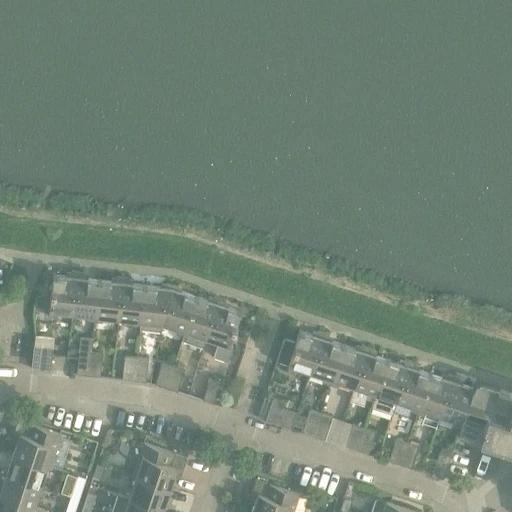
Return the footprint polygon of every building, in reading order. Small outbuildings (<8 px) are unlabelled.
[(58,311),(74,313),(78,271),(71,271),(71,273),(67,276),(56,275),(56,274),(53,274),(53,277),(48,317),(57,317),(58,311)] [(78,271),(74,313),(88,315),(87,321),(95,322),(100,280),(86,278),(83,274),(84,272),(78,271)] [(100,280),(95,322),(102,322),(103,316),(119,318),(123,276),(117,276),(116,278),(113,281),(100,280)] [(123,276),(119,318),(133,320),(132,326),(140,327),(145,285),(132,283),(129,279),(129,277),(123,276)] [(145,285),(140,327),(141,330),(162,332),(164,323),(172,283),(166,282),(166,284),(162,287),(145,285)] [(172,283),(164,323),(178,328),(176,334),(184,336),(197,296),(180,291),(178,287),(178,284),(172,283)] [(197,296),(184,336),(182,340),(204,347),(207,338),(220,298),(214,296),(213,298),(209,300),(197,296)] [(220,298),(207,338),(219,342),(214,357),(228,362),(233,345),(230,344),(241,311),(238,309),(238,310),(227,306),(225,302),(226,300),(220,298)] [(286,342),(280,361),(288,364),(286,370),(294,373),(296,367),(311,372),(324,333),(318,331),(317,333),(313,336),(302,332),(299,331),(298,333),(298,334),(295,345),(286,342)] [(324,333),(311,372),(325,377),(324,382),(331,385),(344,345),(330,341),(329,337),(329,335),(324,333)] [(36,345),(34,368),(50,371),(53,347),(36,345)] [(344,345),(331,385),(338,387),(340,381),(354,386),(368,347),(361,345),(360,347),(357,349),(344,345)] [(368,347),(354,386),(349,401),(365,406),(368,397),(374,399),(388,359),(374,355),(372,351),(373,349),(368,347)] [(80,350),(77,374),(89,375),(92,351),(80,350)] [(92,351),(89,375),(101,376),(103,352),(92,351)] [(125,355),(122,379),(134,380),(137,356),(125,355)] [(137,356),(134,380),(146,381),(149,358),(137,356)] [(388,359),(374,399),(372,408),(392,415),(397,401),(398,401),(411,362),(404,359),(404,362),(400,363),(388,359)] [(163,361),(155,384),(167,388),(174,365),(163,361)] [(411,362),(398,401),(412,405),(410,411),(418,414),(431,373),(417,369),(415,366),(416,363),(411,362)] [(174,365),(167,388),(178,391),(186,368),(174,365)] [(431,373),(418,414),(425,416),(427,410),(441,415),(454,376),(448,374),(447,376),(444,378),(431,373)] [(454,376),(441,415),(455,419),(453,424),(460,427),(474,387),(460,383),(458,380),(459,378),(454,376)] [(211,377),(203,400),(215,403),(222,380),(211,377)] [(511,394),(496,389),(488,392),(474,387),(460,427),(480,434),(479,437),(511,448),(511,394)] [(274,397),(266,420),(277,424),(285,401),(274,397)] [(310,409),(302,432),(314,436),(322,413),(310,409)] [(322,413),(314,436),(336,443),(343,420),(322,413)] [(20,435),(13,455),(48,466),(47,467),(50,468),(61,434),(18,420),(14,433),(20,435)] [(343,420),(336,443),(357,451),(360,441),(365,427),(343,420)] [(360,441),(357,451),(368,454),(376,431),(365,427),(360,441)] [(397,438),(389,461),(401,465),(408,442),(397,438)] [(408,442),(401,465),(412,468),(419,446),(408,442)] [(144,443),(134,476),(171,488),(177,468),(183,471),(188,457),(144,443)] [(440,453),(432,475),(444,479),(451,456),(440,453)] [(13,455),(7,475),(41,487),(47,467),(48,466),(13,455)] [(97,463),(93,476),(102,479),(106,466),(97,463)] [(7,475),(0,494),(0,495),(34,507),(41,487),(7,475)] [(75,484),(71,497),(79,499),(83,487),(86,478),(78,476),(75,484)] [(136,478),(130,497),(164,509),(171,488),(134,476),(133,477),(136,478)] [(258,495),(252,511),(293,511),(300,494),(256,480),(252,493),(258,495)] [(88,493),(84,504),(92,507),(96,495),(88,493)] [(118,493),(112,511),(162,511),(164,509),(130,497),(118,493)] [(0,495),(0,511),(45,511),(46,510),(34,507),(0,495)] [(67,508),(66,511),(74,511),(79,499),(71,497),(67,508)] [(344,497),(340,509),(349,511),(353,499),(344,497)] [(372,511),(421,511),(420,511),(377,497),(372,511)]
